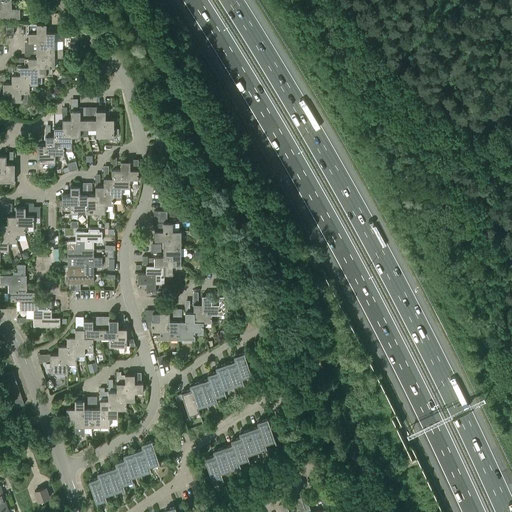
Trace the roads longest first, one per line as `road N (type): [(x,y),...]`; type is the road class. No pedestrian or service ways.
road 1 (motorway): [(192,0),(347,263),(470,511)]
road 2 (motorway): [(509,511),(411,307),(233,0)]
road 3 (residential): [(136,511),(183,477),(182,455),(267,398)]
road 4 (residential): [(131,304),(122,258),(146,190),(142,145)]
road 5 (residential): [(64,471),(23,355),(0,323)]
road 6 (residential): [(21,196),(43,195),(66,177),(92,171),(108,152),(142,145)]
road 7 (residential): [(64,471),(135,432),(148,418),(154,382)]
road 8 (residential): [(19,132),(71,91),(109,89),(125,79)]
